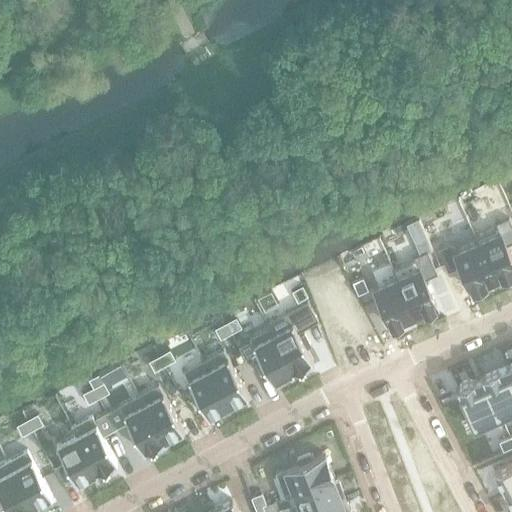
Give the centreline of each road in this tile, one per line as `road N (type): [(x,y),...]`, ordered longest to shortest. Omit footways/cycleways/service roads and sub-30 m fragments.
road 1 (residential): [(345,389),(115,511)]
road 2 (track): [(0,196),(215,101)]
road 3 (track): [(215,101),(377,0)]
road 4 (residential): [(397,365),(474,511)]
road 5 (residential): [(345,389),(392,511)]
road 6 (residential): [(511,316),(397,365)]
